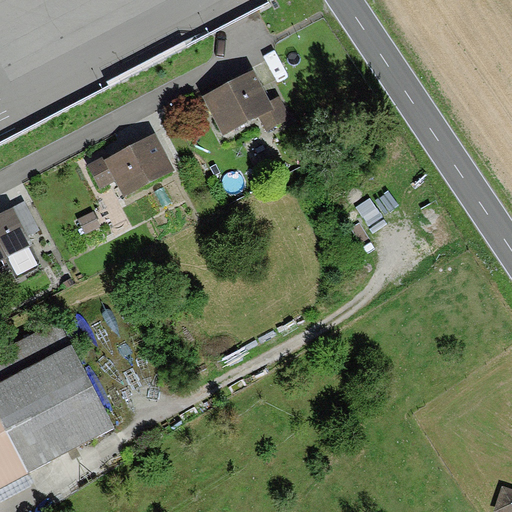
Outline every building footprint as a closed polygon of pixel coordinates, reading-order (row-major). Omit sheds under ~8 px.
[(281,96),(272,101),(254,68),(202,96),(223,135),(259,116),(268,132),(293,118),(281,96)] [(174,170),(154,133),(105,159),(103,155),(85,164),(99,191),(117,181),(125,196),(174,170)] [(29,236),(40,230),(25,202),(0,215),(0,262),(6,260),(16,278),(42,264),(32,246),(34,245),(29,236)] [(94,212),(79,220),(86,233),(101,226),(94,212)] [(0,488),(116,426),(59,321),(0,351),(0,488)] [(511,511),(511,492),(500,488),(491,511),(511,511)]
